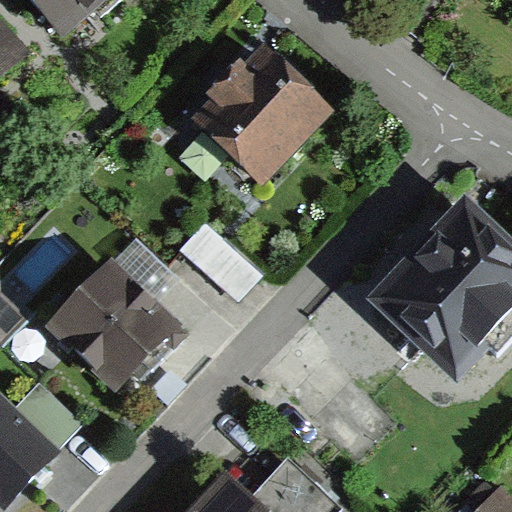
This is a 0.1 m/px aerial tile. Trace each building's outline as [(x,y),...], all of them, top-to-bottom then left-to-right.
[(113,0),(22,0),(63,45),(113,0)] [(0,85),(31,59),(0,23),(0,111),(7,106),(0,97),(0,85)] [(336,122),(267,55),(247,76),(241,71),(208,104),(213,109),(194,129),(263,196),(336,122)] [(511,330),(511,251),(466,207),(366,310),(452,392),(511,330)] [(264,277),(206,226),(183,252),(241,303),(264,277)] [(180,285),(138,243),(50,332),(117,397),(179,333),(155,310),(180,285)] [(29,320),(0,293),(0,347),(2,349),(29,320)] [(10,511),(62,460),(0,399),(0,511),(10,511)] [(194,511),(335,511),(337,511),(287,464),(249,504),(224,480),(194,511)] [(511,511),(511,497),(500,487),(476,511),(511,511)]
